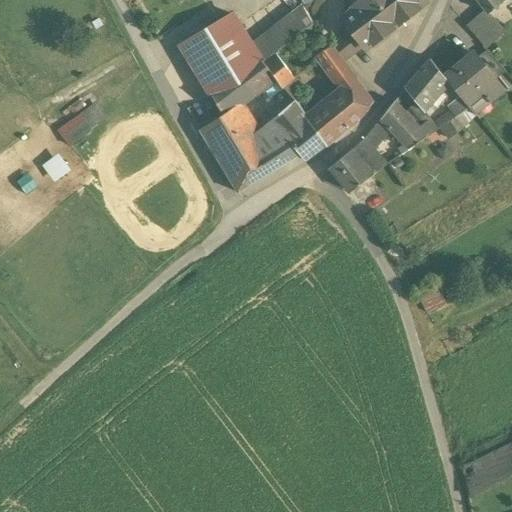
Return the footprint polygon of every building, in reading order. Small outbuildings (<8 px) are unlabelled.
[(362,0),(352,8),(354,10),(342,20),(352,33),(363,47),(366,50),(373,44),(374,45),(394,30),(393,29),(399,25),(400,25),(420,10),(419,9),(426,3),(423,0),(362,0)] [(476,0),(485,11),(488,15),(506,0),(476,0)] [(251,46),(263,64),(275,55),(314,25),(303,6),(251,46)] [(485,11),(466,28),(483,47),(503,31),(488,15),(485,11)] [(251,46),(230,15),(180,46),(204,84),(224,117),(262,180),(275,178),(287,172),(285,166),(272,149),(271,150),(267,151),(240,107),(275,81),(283,91),(284,90),(283,89),(282,89),(274,77),(263,64),(251,46)] [(352,33),(343,40),(354,54),(363,47),(352,33)] [(373,104),(332,49),(318,61),(343,93),(363,117),(373,104)] [(506,73),(487,51),(477,59),(495,81),(506,73)] [(294,80),(275,55),(263,64),(274,77),(282,89),(283,89),(294,80)] [(473,55),(444,78),(449,84),(460,98),(470,110),(485,97),(491,104),(504,93),(495,81),(477,59),(473,55)] [(430,61),(405,90),(423,113),(428,107),(431,104),(436,109),(446,96),(442,92),(449,84),(444,78),(430,61)] [(309,121),(310,123),(327,146),(329,146),(351,128),(363,117),(343,93),(309,121)] [(460,98),(449,106),(458,118),(470,110),(460,98)] [(410,120),(394,103),(380,120),(392,132),(394,135),(410,120)] [(309,121),(296,104),(273,121),(276,125),(286,139),(272,149),(285,166),(300,155),(306,162),(327,146),(310,123),(309,121)] [(94,105),(59,132),(70,147),(105,120),(94,105)] [(433,112),(428,107),(424,112),(429,116),(433,112)] [(458,118),(457,119),(463,127),(476,117),(470,110),(458,118)] [(224,117),(200,132),(238,194),(262,180),(224,117)] [(447,117),(433,127),(437,132),(449,124),(451,122),(447,117)] [(380,120),(363,141),(375,151),(392,132),(380,120)] [(410,120),(394,135),(409,151),(427,139),(419,130),(414,125),(410,120)] [(419,121),(414,125),(419,130),(423,126),(419,121)] [(433,127),(429,121),(423,126),(419,130),(427,139),(437,132),(433,127)] [(437,132),(427,139),(434,148),(455,134),(449,124),(437,132)] [(276,125),(262,137),(271,150),(272,149),(286,139),(276,125)] [(360,155),(356,159),(352,154),(357,149),(356,148),(329,170),(350,194),(372,178),(365,170),(369,166),(360,155)] [(436,285),(416,296),(421,305),(440,295),(436,285)] [(511,442),(459,469),(466,504),(511,480),(511,442)]
